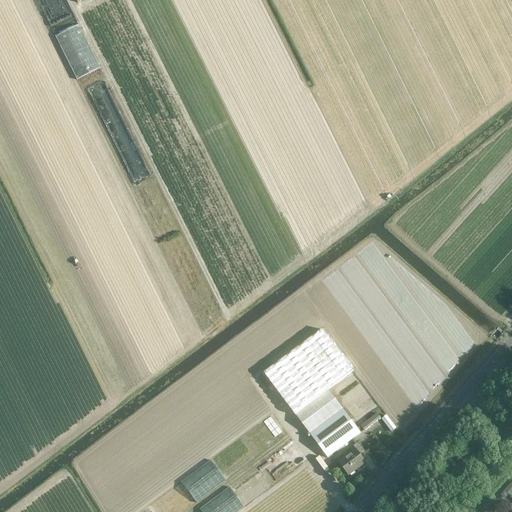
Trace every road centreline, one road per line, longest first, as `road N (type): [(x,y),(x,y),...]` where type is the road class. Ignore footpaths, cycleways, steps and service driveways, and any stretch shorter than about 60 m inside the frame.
road 1 (track): [(226,315),(70,0)]
road 2 (tertiary): [(357,511),(511,338)]
